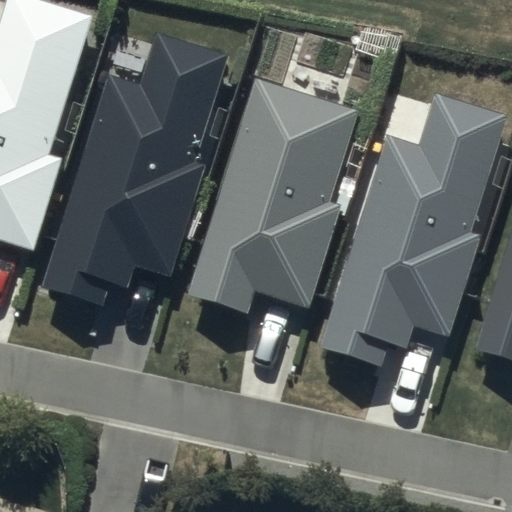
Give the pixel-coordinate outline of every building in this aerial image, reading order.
[(92,17),(36,0),(8,0),(0,26),(0,241),(35,252),(64,159),(50,155),(92,17)] [(227,55),(156,33),(139,88),(106,77),(40,286),(104,306),(112,282),(128,287),(135,267),(169,278),(205,167),(192,163),(227,55)] [(358,111),(255,79),(187,294),(249,314),(256,292),(309,308),(341,207),(329,203),(358,111)] [(505,114),(434,93),(418,145),(384,135),(321,348),(383,366),(390,344),(406,348),(413,326),(449,337),(479,235),(470,233),(505,114)] [(511,230),(475,347),(511,358),(511,230)]
